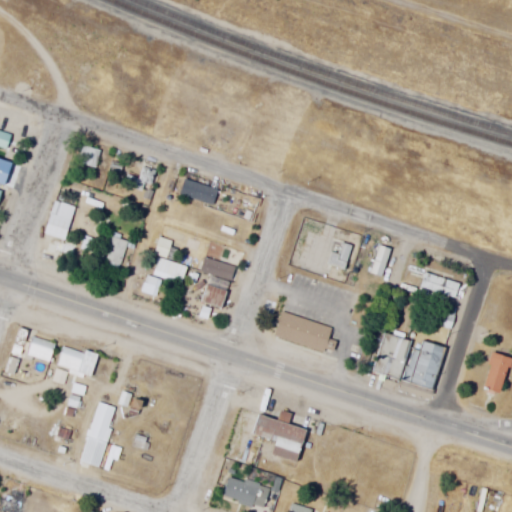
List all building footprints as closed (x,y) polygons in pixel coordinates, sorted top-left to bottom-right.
[(0,147),(8,148),(10,131),(0,129),(0,147)] [(101,152),(82,147),(78,164),(97,169),(101,152)] [(132,187),(153,189),(155,169),(140,166),(138,179),(133,179),(132,187)] [(212,206),(217,190),(184,180),(179,196),(212,206)] [(60,206),(52,203),(42,236),(64,242),(70,220),(57,216),(60,206)] [(129,240),(111,235),(103,266),(120,271),(129,240)] [(154,252),(165,258),(172,243),(160,238),(154,252)] [(330,252),(326,265),(345,271),(352,247),(340,243),(337,254),(330,252)] [(391,250),(378,246),(369,274),(382,278),(391,250)] [(232,282),(236,269),(204,258),(199,272),(232,282)] [(183,282),(187,269),(158,259),(153,272),(183,282)] [(458,284),(425,273),(420,289),(453,300),(458,284)] [(228,294),(206,285),(199,302),(221,311),(228,294)] [(449,331),(453,316),(431,310),(427,324),(449,331)] [(272,338),(323,354),(330,329),(280,313),(272,338)] [(409,342),(382,333),(375,356),(391,360),(386,376),(398,379),(409,342)] [(54,345),(30,336),(22,356),(46,366),(54,345)] [(435,391),(443,347),(418,343),(409,386),(435,391)] [(55,370),(91,376),(94,353),(58,348),(55,370)] [(509,360),(490,353),(478,389),(498,395),(509,360)] [(77,463),(97,469),(114,408),(94,402),(77,463)] [(250,436),(272,441),(268,457),(294,464),(303,429),(254,417),(250,436)] [(266,488),(225,477),(219,499),(261,510),(266,488)] [(485,511),(485,489),(478,489),(478,499),(471,499),(471,511),(485,511)] [(17,511),(22,500),(6,493),(0,508),(0,511),(17,511)] [(311,511),(312,511),(288,503),(285,511),(311,511)]
